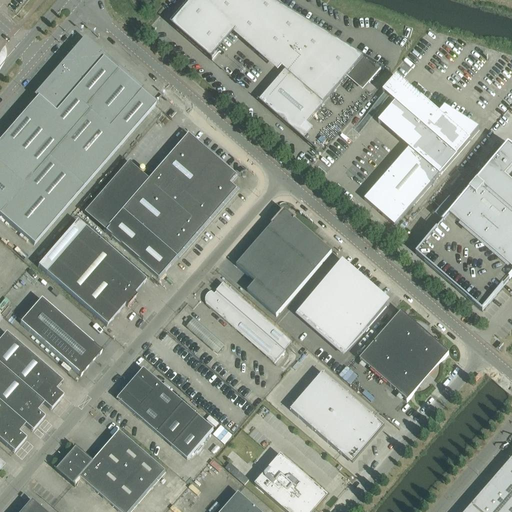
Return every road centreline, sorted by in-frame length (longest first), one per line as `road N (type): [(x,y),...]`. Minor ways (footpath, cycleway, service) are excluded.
road 1 (unclassified): [(0,504),(280,181)]
road 2 (unclassified): [(482,354),(280,181)]
road 3 (unclassified): [(280,181),(80,7)]
road 4 (unclassified): [(344,511),(482,354)]
road 5 (unknown): [(495,153),(385,271)]
